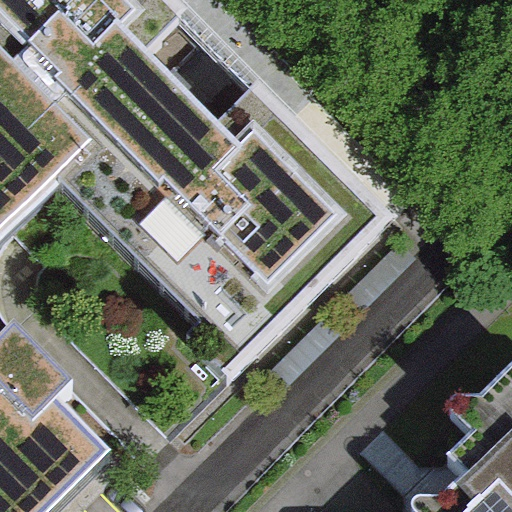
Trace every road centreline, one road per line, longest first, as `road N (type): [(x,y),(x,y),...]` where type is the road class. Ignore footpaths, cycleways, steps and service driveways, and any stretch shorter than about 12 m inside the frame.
road 1 (unknown): [(66,221),(35,243),(12,284),(28,335),(157,447),(191,459),(223,457),(261,438),(511,183)]
road 2 (residential): [(367,0),(511,139)]
